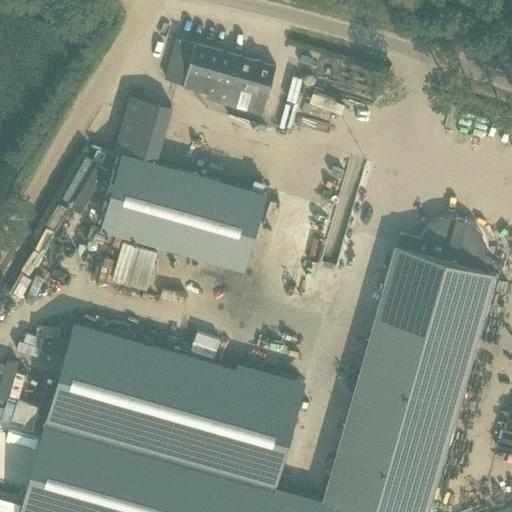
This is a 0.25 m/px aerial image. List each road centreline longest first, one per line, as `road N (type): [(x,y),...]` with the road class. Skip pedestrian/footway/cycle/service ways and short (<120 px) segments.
road 1 (unclassified): [(511,93),(161,0)]
road 2 (track): [(151,0),(0,265)]
